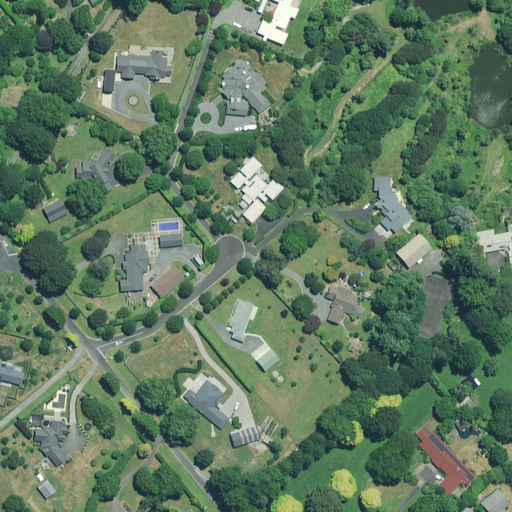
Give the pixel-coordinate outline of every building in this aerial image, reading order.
[(300,0),(252,0),(258,2),(258,0),(262,0),(257,12),(261,14),(266,0),(270,0),(278,3),(270,23),(262,20),(257,33),(264,36),(262,41),(265,42),(266,39),(282,45),(286,34),(282,33),(288,17),(293,19),(300,0)] [(161,51),(152,51),(152,57),(129,56),(129,53),(116,52),(115,73),(121,73),(120,78),(134,79),(134,74),(144,74),(144,76),(153,76),(153,80),(160,80),(160,77),(171,78),(171,67),(165,67),(166,58),(161,58),(161,51)] [(227,100),(227,109),(228,109),(238,109),(247,110),(248,102),(258,115),(270,105),(258,91),(261,89),(239,63),(231,70),(229,67),(223,72),(224,74),(221,76),(224,80),(218,85),(223,91),(220,93),(227,100)] [(81,179),(81,177),(91,177),(101,196),(112,190),(104,174),(107,174),(108,168),(105,168),(106,167),(107,164),(109,166),(115,157),(101,149),(99,153),(98,153),(93,154),(90,159),(90,161),(80,161),(81,160),(74,159),(74,179),(81,179)] [(254,202),(242,215),(251,224),(266,209),(256,200),(256,201),(254,199),(256,196),(264,203),(267,200),(264,196),(266,194),(272,200),(283,189),(273,180),(267,186),(255,176),(249,182),(247,181),(261,166),(252,157),(240,171),(245,176),(244,178),(238,172),(229,182),(237,190),(243,183),(246,186),(241,191),(245,194),(241,198),(248,205),(252,201),(254,202)] [(379,200),(372,207),(376,211),(378,210),(385,217),(378,223),(391,236),(411,216),(407,212),(410,209),(401,200),(399,201),(390,192),(390,187),(388,187),(388,178),(372,178),(371,191),(376,191),(376,197),(379,200)] [(68,214),(61,200),(42,209),(49,223),(68,214)] [(248,206),(242,201),(239,204),(244,209),(248,206)] [(511,231),(493,235),(492,229),(473,233),(479,263),(486,261),(484,254),(507,249),(511,272),(511,231)] [(431,250),(418,234),(395,253),(408,269),(431,250)] [(181,246),(180,235),(159,236),(159,248),(181,246)] [(147,272),(145,245),(129,246),(129,251),(125,251),(126,262),(121,262),(121,270),(126,270),(126,280),(119,281),(119,292),(142,290),(141,272),(147,272)] [(183,279),(173,267),(150,286),(161,298),(183,279)] [(356,309),(359,302),(355,300),(357,296),(351,294),(351,293),(338,287),(337,289),(330,287),(326,298),(333,301),(329,311),(326,320),(338,325),(343,312),(359,318),(362,311),(356,309)] [(253,306),(238,300),(228,326),(232,327),(230,332),(233,333),(231,338),(243,343),(245,335),(242,334),(253,306)] [(12,370),(14,366),(7,364),(6,369),(0,366),(0,365),(1,362),(0,361),(0,380),(10,383),(14,371),(12,370)] [(229,420),(214,407),(215,405),(216,406),(220,402),(219,401),(224,395),(207,380),(195,395),(189,390),(184,397),(189,401),(188,403),(220,430),(229,420)] [(469,424),(463,417),(454,425),(460,432),(469,424)] [(60,450),(60,445),(57,445),(58,441),(64,442),(65,434),(66,434),(67,427),(60,426),(61,422),(50,421),(50,427),(43,426),(43,431),(34,430),(33,440),(41,441),(40,450),(57,468),(67,458),(60,450)] [(260,440),(256,426),(230,434),(234,448),(260,440)] [(429,436),(422,429),(415,435),(418,438),(415,442),(432,461),(432,462),(438,469),(439,468),(447,476),(437,486),(447,496),(462,482),(466,486),(475,478),(432,432),(429,436)] [(273,443),(265,438),(263,442),(270,447),(273,443)] [(36,477),(38,481),(37,482),(38,484),(41,482),(45,480),(41,474),(36,477)] [(510,504),(498,490),(480,504),(486,511),(507,511),(504,509),(510,504)]
